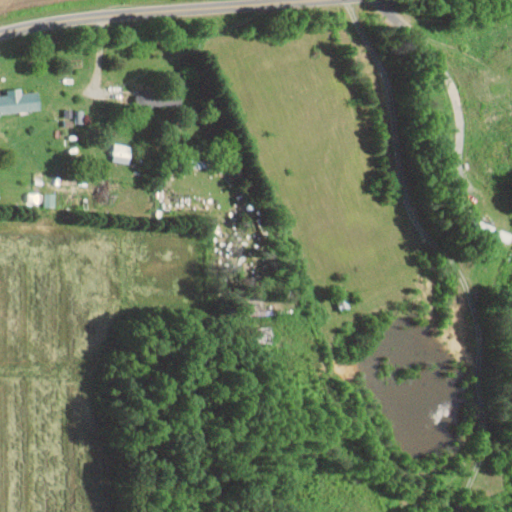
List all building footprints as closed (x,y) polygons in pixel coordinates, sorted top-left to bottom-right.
[(0,112),(40,109),(38,90),(22,92),(21,87),(6,88),(7,94),(0,94),(0,112)] [(163,105),(163,91),(144,91),(145,105),(163,105)] [(77,122),(89,122),(89,108),(77,108),(77,122)] [(131,145),(114,143),(112,161),(129,163),(131,145)] [(55,192),(44,193),(44,206),(56,206),(55,192)] [(251,328),(253,344),(273,342),(271,326),(251,328)]
